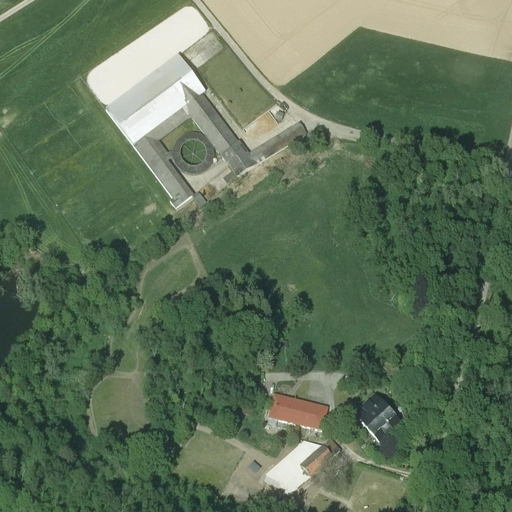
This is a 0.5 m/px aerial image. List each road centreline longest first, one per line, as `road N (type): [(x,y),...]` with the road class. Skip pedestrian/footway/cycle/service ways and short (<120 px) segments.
road 1 (track): [(192,0),(276,94),(310,120),(511,167)]
road 2 (unclassified): [(511,162),(432,511)]
